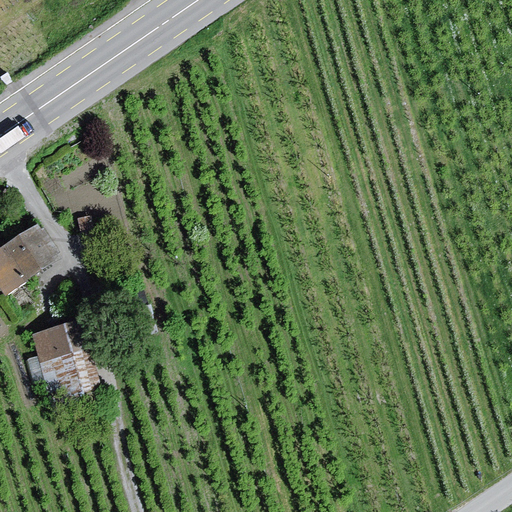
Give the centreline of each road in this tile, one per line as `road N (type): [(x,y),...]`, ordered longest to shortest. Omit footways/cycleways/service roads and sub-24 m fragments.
road 1 (track): [(0,140),(71,259),(120,407),(120,439),(141,511)]
road 2 (primary): [(0,144),(212,0)]
road 3 (primary): [(178,0),(0,121)]
